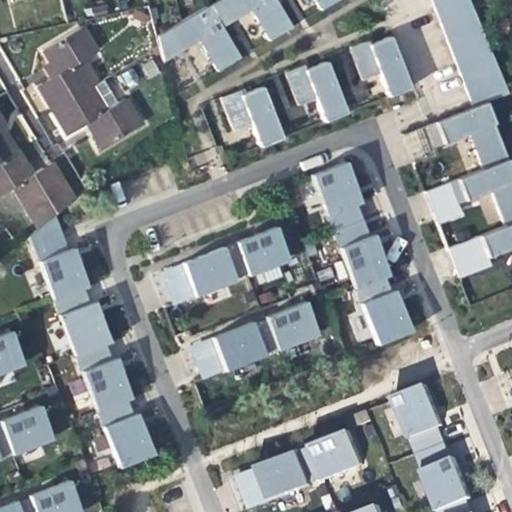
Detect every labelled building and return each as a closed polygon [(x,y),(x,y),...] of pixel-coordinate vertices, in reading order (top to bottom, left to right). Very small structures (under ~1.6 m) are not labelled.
[(268,40),(290,27),(274,0),(218,0),(207,7),(220,27),(238,16),(250,10),(268,40)] [(313,0),(319,9),(335,0),(313,0)] [(458,0),(430,0),(434,9),(458,0)] [(473,13),(467,0),(458,0),(434,9),(441,26),(473,13)] [(216,71),(238,58),(220,27),(207,7),(156,37),(163,61),(189,45),(198,40),(216,71)] [(479,29),(473,13),(441,26),(447,42),(479,29)] [(486,46),(479,29),(447,42),(453,58),(486,46)] [(37,89),(51,112),(89,89),(75,66),(94,55),(81,32),(43,54),(50,66),(56,77),(49,81),(37,89)] [(387,96),(408,88),(388,37),(367,45),(365,40),(348,46),(361,79),(371,75),(378,73),(380,79),(387,96)] [(492,62),(486,46),(453,58),(460,75),(492,62)] [(332,117),(343,113),(323,62),(303,70),(301,65),(283,72),(295,105),(313,98),(316,105),(322,121),(332,117)] [(499,78),(492,62),(460,75),(466,90),(499,78)] [(56,77),(50,66),(43,70),(47,77),(49,81),(56,77)] [(505,94),(499,78),(466,90),(472,106),(505,94)] [(100,83),(89,89),(51,112),(59,126),(66,136),(85,126),(98,149),(137,127),(123,103),(115,108),(100,83)] [(267,142),(278,138),(259,87),(239,95),(237,90),(219,97),(231,130),(249,123),(258,146),(267,142)] [(498,162),(472,106),(424,125),(433,147),(467,134),(472,147),(481,169),(498,162)] [(409,131),(420,159),(433,154),(423,126),(409,131)] [(14,149),(0,157),(0,191),(10,186),(34,227),(51,212),(69,198),(55,174),(49,163),(29,175),(14,149)] [(511,222),(511,191),(498,162),(481,169),(446,182),(455,203),(489,190),(494,202),(503,225),(511,222)] [(353,203),(357,202),(352,191),(350,185),(341,163),(309,176),(324,214),(353,203)] [(431,188),(441,216),(455,211),(445,183),(431,188)] [(330,231),(360,219),(353,203),(324,214),(330,231)] [(69,249),(51,212),(34,227),(26,233),(37,262),(66,250),(69,249)] [(366,236),(360,219),(330,231),(337,248),(366,236)] [(511,222),(503,225),(469,239),(477,260),(511,247),(511,248),(511,222)] [(246,272),(246,274),(284,260),(272,228),(262,231),(255,234),(234,242),(246,272)] [(374,246),(369,235),(366,236),(337,248),(352,287),(381,276),(385,274),(376,252),(374,246)] [(454,245),(464,272),(477,268),(466,241),(454,245)] [(246,272),(234,242),(203,255),(197,257),(190,260),(180,263),(193,295),(232,280),(231,278),(246,272)] [(80,287),(83,285),(76,265),(74,261),(73,259),(69,249),(66,250),(37,262),(51,298),(80,287)] [(159,272),(172,303),(190,296),(178,265),(159,272)] [(387,292),(381,276),(352,287),(358,304),(387,292)] [(86,304),(80,287),(51,298),(58,315),(86,304)] [(396,302),(391,291),(387,292),(358,304),(374,343),(407,330),(398,308),(396,302)] [(94,313),(90,302),(86,304),(58,315),(73,353),(102,342),(105,341),(97,319),(94,313)] [(313,334),(301,302),(291,306),(285,308),(262,317),(263,319),(274,349),(313,334)] [(274,349),(263,319),(249,324),(249,322),(225,331),(219,334),(209,338),(222,370),(274,349)] [(0,371),(20,364),(7,331),(0,333),(0,371)] [(189,346),(201,377),(219,370),(207,338),(189,346)] [(109,359),(102,342),(73,353),(80,371),(109,359)] [(124,399),(127,397),(119,375),(118,373),(116,369),(112,358),(109,359),(80,371),(95,410),(124,399)] [(511,413),(511,369),(496,376),(511,414),(511,413)] [(437,407),(429,386),(396,398),(411,437),(441,426),(444,425),(440,414),(437,407)] [(130,415),(124,399),(95,410),(101,426),(130,415)] [(49,439),(36,406),(26,410),(20,412),(0,419),(0,425),(11,454),(49,439)] [(355,427),(372,421),(368,410),(351,417),(355,427)] [(138,425),(134,414),(130,415),(101,426),(116,464),(148,452),(141,431),(139,428),(138,425)] [(0,457),(11,454),(0,425),(0,457)] [(418,454),(447,443),(441,426),(411,437),(418,454)] [(326,479),(363,464),(351,432),(342,436),(334,439),(313,447),(325,477),(326,479)] [(453,460),(447,443),(418,454),(424,471),(453,460)] [(325,477),(313,447),(280,460),(276,462),(270,464),(260,468),(273,499),(311,484),(311,483),(325,477)] [(461,469),(457,459),(453,460),(424,471),(439,510),(469,499),(472,498),(463,475),(461,469)] [(240,476),(251,507),(270,500),(259,469),(240,476)] [(77,511),(65,480),(51,486),(27,495),(27,497),(33,511),(77,511)] [(0,511),(33,511),(27,497),(13,503),(12,501),(0,505),(0,511)] [(473,511),(469,499),(439,510),(440,511),(473,511)]
